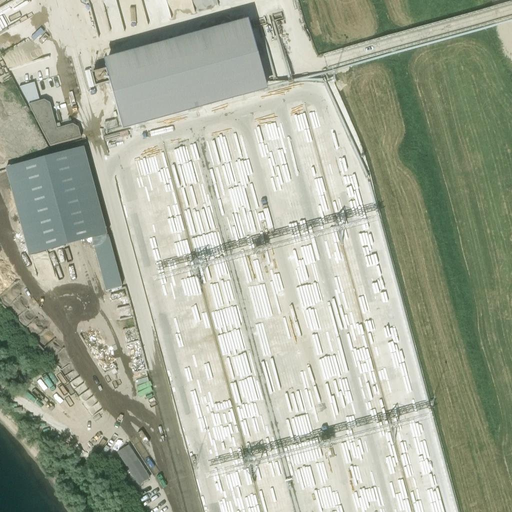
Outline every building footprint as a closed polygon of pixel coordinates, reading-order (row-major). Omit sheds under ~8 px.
[(105,67),(121,127),(266,87),(249,27),(105,67)] [(29,105),(40,102),(35,84),(26,86),(19,88),(25,98),(28,105),(29,105)] [(44,100),(29,105),(51,147),(82,138),(79,128),(73,124),(57,129),(51,103),(44,100)] [(117,127),(115,120),(104,124),(106,130),(117,127)] [(48,253),(107,236),(83,148),(24,164),(48,253)] [(120,288),(110,238),(92,242),(102,291),(120,288)] [(139,485),(149,479),(128,446),(118,453),(139,485)]
